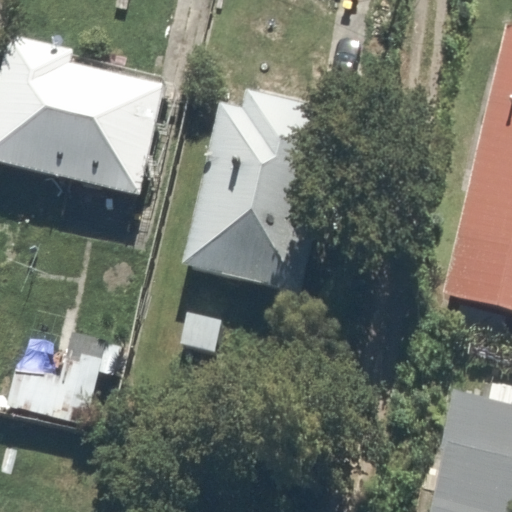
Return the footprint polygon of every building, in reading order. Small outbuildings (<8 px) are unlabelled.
[(162,75),(14,52),(0,138),(0,169),(143,192),(162,75)] [(511,317),(511,75),(464,308),(511,317)] [(308,215),(239,123),(218,119),(185,278),(290,300),(308,215)] [(20,370),(13,413),(91,427),(99,382),(121,386),(127,350),(64,340),(58,376),(20,370)] [(511,511),(511,417),(476,412),(461,511),(511,511)]
